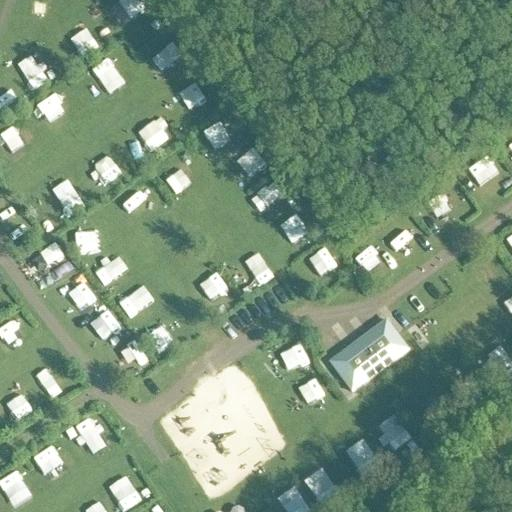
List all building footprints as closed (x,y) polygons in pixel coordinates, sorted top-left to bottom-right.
[(128,0),(116,8),(128,26),(154,9),(148,0),(128,0)] [(71,32),(85,60),(104,51),(90,23),(71,32)] [(161,65),(175,80),(192,64),(179,49),(161,65)] [(40,87),(58,77),(43,51),(26,61),(40,87)] [(190,91),(199,107),(216,98),(208,81),(190,91)] [(11,87),(0,93),(0,109),(4,116),(22,105),(11,87)] [(18,128),(5,135),(17,156),(30,148),(18,128)] [(157,155),(175,142),(169,134),(151,147),(157,155)] [(242,157),(254,175),(271,163),(259,146),(242,157)] [(131,180),(116,160),(114,162),(109,155),(94,166),(114,193),(131,180)] [(182,156),(168,168),(183,185),(197,173),(182,156)] [(94,231),(81,243),(95,258),(108,246),(94,231)] [(352,397),(411,354),(387,322),(329,365),(352,397)] [(54,470),(71,462),(64,445),(46,453),(54,470)] [(337,476),(314,487),(323,507),(347,497),(337,476)] [(290,511),(314,511),(303,489),(284,499),(290,511)]
